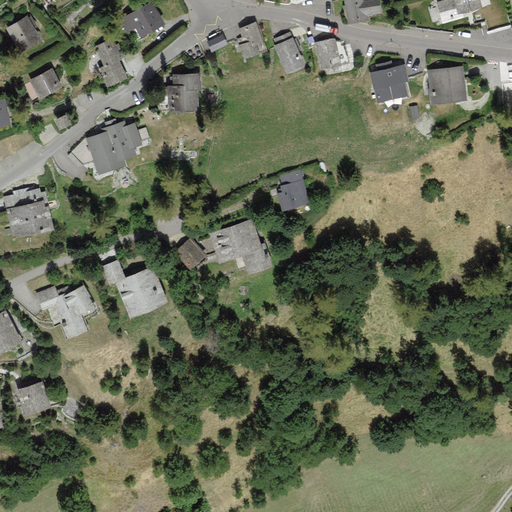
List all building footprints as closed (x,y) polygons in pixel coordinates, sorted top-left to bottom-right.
[(366,0),(346,0),(351,25),(371,21),(371,17),(385,14),(382,0),(368,0),(367,0),(366,0)] [(453,0),(439,4),(445,24),(466,18),(465,14),(485,8),(482,0),(453,0)] [(155,2),(122,19),(130,35),(141,28),(146,36),(168,25),(155,2)] [(32,16),(10,29),(23,51),(45,37),(32,16)] [(246,38),(241,40),(249,59),(263,53),(259,45),(267,42),(259,22),(242,29),(246,38)] [(293,32),(276,40),(290,72),(308,64),(293,32)] [(210,42),(216,52),(229,45),(224,35),(210,42)] [(337,38),(318,43),(325,70),(344,65),(337,38)] [(107,67),(102,70),(109,87),(130,79),(123,62),(127,61),(118,39),(98,47),(107,67)] [(193,47),(186,52),(191,58),(198,53),(193,47)] [(404,62),(370,69),(378,101),(412,93),(404,62)] [(429,73),(433,106),(473,101),(468,68),(429,73)] [(56,70),(34,81),(43,98),(65,87),(56,70)] [(205,73),(176,75),(177,85),(171,85),(173,112),(203,110),(202,89),(206,89),(205,73)] [(9,98),(0,100),(0,126),(16,122),(9,98)] [(420,106),(411,108),(414,121),(424,119),(420,106)] [(70,114),(58,119),(64,130),(76,125),(70,114)] [(108,133),(90,140),(103,176),(131,166),(129,161),(140,156),(137,149),(146,146),(138,124),(130,127),(128,121),(106,129),(108,133)] [(149,167),(139,171),(143,181),(153,177),(149,167)] [(315,204),(304,172),(282,178),(288,192),(283,194),(289,211),(315,204)] [(45,190),(6,199),(16,238),(55,228),(45,190)] [(258,221),(212,235),(224,264),(248,256),(255,275),(280,267),(270,243),(266,245),(258,221)] [(392,242),(390,229),(379,231),(381,243),(392,242)] [(211,257),(193,241),(180,255),(198,271),(211,257)] [(121,262),(105,268),(112,285),(119,283),(135,320),(174,303),(157,268),(129,279),(121,262)] [(57,288),(38,296),(46,312),(58,308),(72,341),(92,332),(86,320),(101,310),(86,288),(68,297),(68,295),(62,298),(57,288)] [(0,358),(24,345),(7,313),(0,316),(0,358)] [(47,382),(22,390),(31,417),(55,409),(47,382)] [(3,402),(0,402),(0,428),(9,427),(3,402)]
